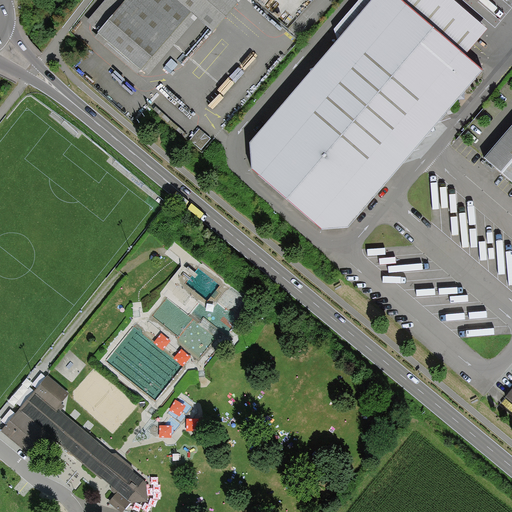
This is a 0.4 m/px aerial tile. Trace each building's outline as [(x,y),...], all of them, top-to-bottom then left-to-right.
[(125,0),(96,35),(144,75),(194,16),(213,33),(237,4),(232,0),(125,0)] [(486,31),(449,0),(405,0),(401,5),(395,0),(374,0),(247,147),(250,173),(319,233),(348,229),(482,73),(463,57),(486,31)] [(511,123),(481,161),(511,186),(511,123)] [(206,148),(210,137),(198,132),(194,144),(206,148)] [(70,395),(50,377),(3,432),(33,458),(51,437),(111,487),(110,502),(121,511),(123,511),(131,503),(147,501),(145,481),(59,408),(70,395)] [(178,401),(171,411),(181,417),(187,407),(178,401)] [(172,438),(172,428),(162,428),(162,438),(172,438)]
